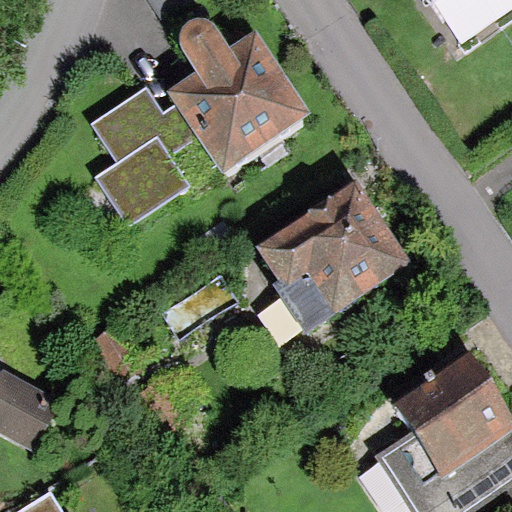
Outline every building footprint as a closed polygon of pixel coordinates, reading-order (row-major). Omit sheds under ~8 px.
[(147,0),(160,18),(186,0),(147,0)] [(148,90),(94,125),(119,162),(91,180),(126,232),(193,187),(174,157),(199,140),(221,174),(309,116),(255,34),(232,49),(218,26),(210,19),(199,18),(190,22),(184,29),(181,41),(182,50),(197,72),(170,89),(180,104),(164,114),(148,90)] [(414,263),(358,179),(256,247),(277,278),(272,281),(307,334),(414,263)] [(511,407),(475,349),(393,401),(412,430),(377,452),(414,511),(469,511),(506,489),(511,497),(511,496),(511,407)] [(63,511),(52,495),(25,511),(63,511)]
